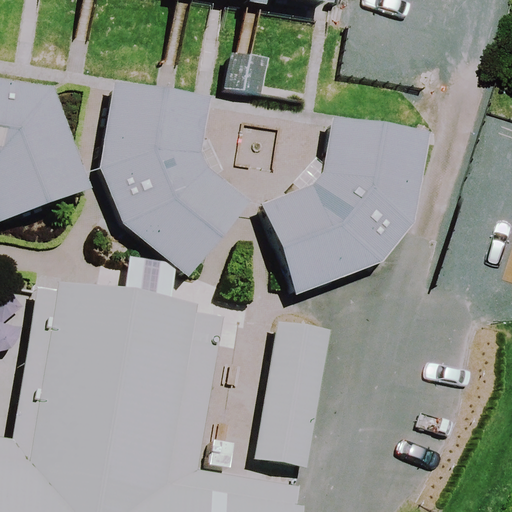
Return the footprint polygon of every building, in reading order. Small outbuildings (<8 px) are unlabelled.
[(293,0),(165,0),(290,21),(293,0)] [(0,97),(0,221),(55,200),(15,100),(0,97)] [(80,100),(68,187),(88,235),(153,295),(207,227),(175,192),(167,171),(168,116),(80,100)] [(224,225),(261,314),(350,277),(382,243),(396,156),(314,143),(273,200),(224,225)] [(0,461),(0,511),(274,511),(276,502),(142,479),(168,326),(28,303),(1,462),(0,461)] [(296,345),(247,337),(227,471),(277,478),(296,345)]
